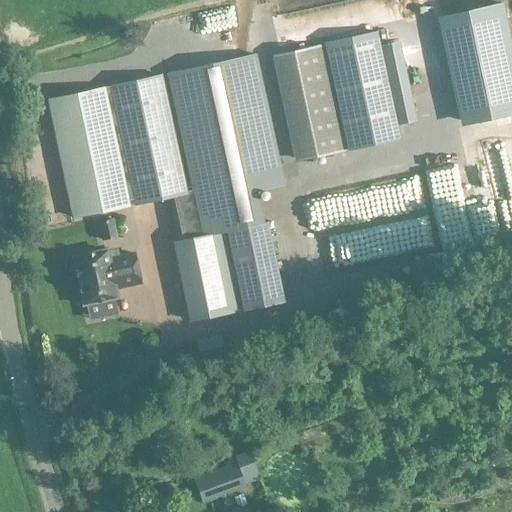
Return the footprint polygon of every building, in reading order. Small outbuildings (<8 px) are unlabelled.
[(347,149),(399,139),(377,32),(325,42),(347,149)] [(272,56),(294,160),(343,150),(322,46),(272,56)] [(166,74),(194,203),(284,184),(256,54),(166,74)] [(158,75),(47,99),(72,218),(183,194),(158,75)] [(323,216),(298,220),(304,256),(419,237),(412,198),(420,197),(415,166),(317,183),(323,216)] [(102,240),(115,237),(112,219),(98,222),(102,240)] [(264,221),(200,235),(172,241),(189,321),(281,301),(264,221)] [(116,296),(114,289),(140,283),(133,254),(108,259),(106,252),(107,252),(106,250),(104,250),(104,251),(74,257),(72,257),(73,259),(83,303),(82,303),(83,305),(85,305),(85,304),(87,304),(114,298),(115,298),(117,298),(116,296)] [(202,501),(260,481),(249,451),(235,456),(237,461),(193,477),(202,501)]
